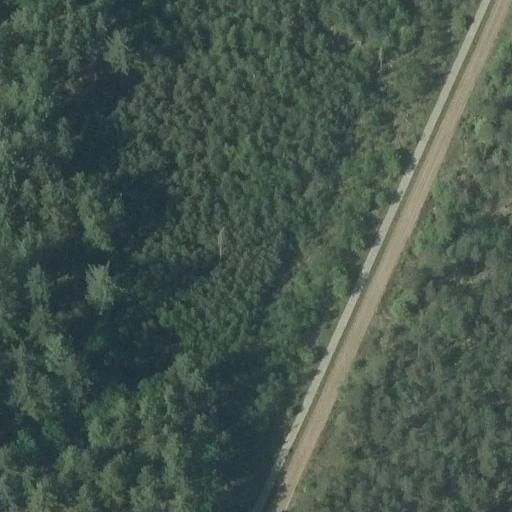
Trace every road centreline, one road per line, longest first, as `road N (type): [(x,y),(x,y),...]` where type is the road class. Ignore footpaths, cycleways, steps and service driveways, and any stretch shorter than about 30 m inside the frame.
road 1 (track): [(272,511),(501,0)]
road 2 (track): [(219,511),(212,400),(179,377),(0,475)]
